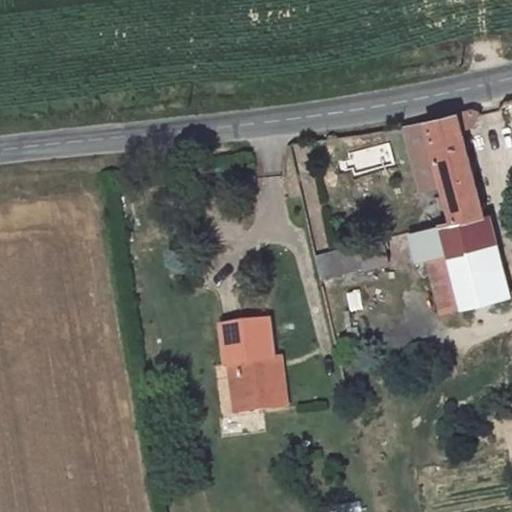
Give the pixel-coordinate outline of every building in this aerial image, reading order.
[(484,215),(462,130),(475,126),(480,115),(480,112),(471,110),(427,121),(453,223),(484,215)] [(511,296),(490,214),(484,215),(453,223),(409,234),(417,263),(428,260),(441,314),(511,296)] [(389,261),(383,240),(355,248),(361,267),(361,269),(389,261)] [(355,248),(355,245),(317,256),(323,278),(361,267),(355,248)] [(274,357),(270,320),(222,326),(227,364),(230,364),(244,362),(245,374),(238,375),(242,411),(287,406),(283,369),(276,370),(274,357)] [(282,357),(274,357),(276,370),(283,369),(282,357)] [(244,362),(230,364),(236,412),(242,411),(238,375),(245,374),(244,362)]
